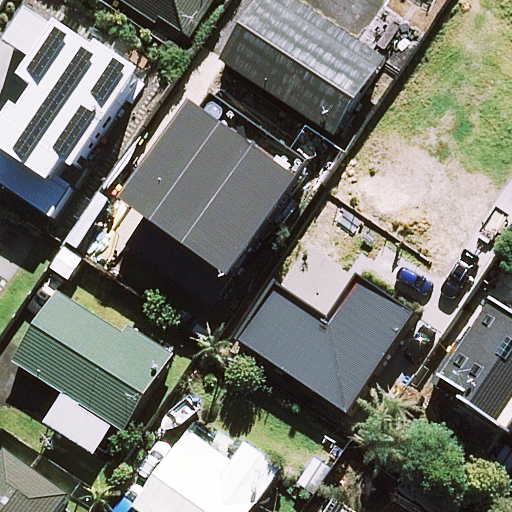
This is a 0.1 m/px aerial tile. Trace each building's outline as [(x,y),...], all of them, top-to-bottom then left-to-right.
[(219,0),(122,0),(189,45),(219,0)] [(389,63),(294,0),(268,0),(226,63),(339,138),(389,63)] [(17,47),(39,61),(26,82),(37,89),(0,149),(0,182),(57,217),(142,77),(37,13),(17,47)] [(306,183),(204,109),(134,206),(237,280),(306,183)] [(493,192),(465,173),(448,198),(477,217),(493,192)] [(437,233),(397,205),(390,216),(378,207),(340,261),(305,236),(282,269),(313,290),(322,276),(347,294),(360,275),(427,322),(467,265),(432,240),(437,233)] [(116,427),(126,433),(171,361),(64,294),(19,365),(68,396),(50,425),(98,456),(116,427)] [(511,296),(509,295),(443,381),(511,434),(511,296)] [(139,510),(141,511),(255,511),(286,472),(250,446),(236,466),(195,435),(139,510)] [(0,511),(66,511),(76,499),(8,451),(0,461),(0,511)]
